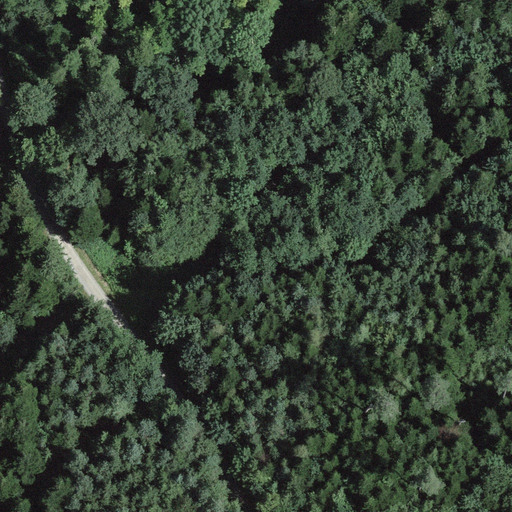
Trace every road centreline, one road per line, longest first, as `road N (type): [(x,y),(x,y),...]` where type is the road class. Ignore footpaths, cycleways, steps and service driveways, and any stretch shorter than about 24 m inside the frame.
road 1 (track): [(0,62),(57,230),(213,448),(247,511)]
road 2 (track): [(110,311),(207,280),(353,275),(511,145)]
